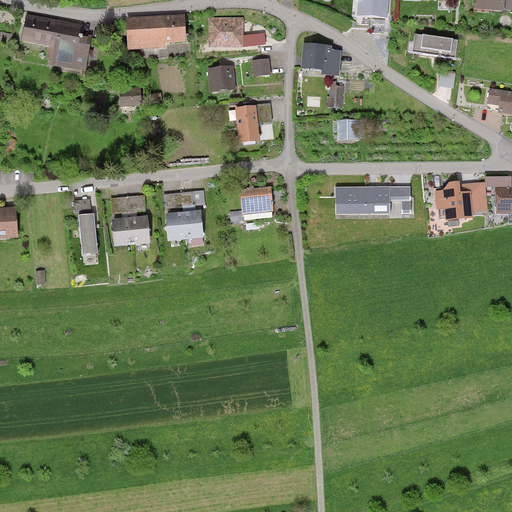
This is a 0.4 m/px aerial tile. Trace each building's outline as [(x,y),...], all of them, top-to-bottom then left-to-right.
[(387,0),(358,0),(357,17),(386,19),(387,0)] [(511,0),(475,0),(475,9),(502,11),(503,8),(511,8),(511,0)] [(82,38),(79,37),(81,30),(25,19),(21,42),(49,47),(47,60),(84,67),(86,58),(90,59),(91,53),(87,52),(89,41),(81,40),(82,38)] [(127,22),(129,45),(183,42),(182,19),(127,22)] [(242,19),(210,19),(211,45),(242,45),(242,19)] [(421,44),(419,55),(454,61),(457,42),(414,35),(413,43),(421,44)] [(337,72),(338,72),(339,54),(329,54),(329,47),(321,47),(321,49),(304,48),(302,69),(322,71),(322,74),(337,76),(337,72)] [(252,63),(254,78),(269,76),(267,61),(252,63)] [(209,72),(211,89),(232,87),(230,70),(209,72)] [(121,91),(122,107),(138,106),(138,90),(121,91)] [(511,95),(489,92),(486,110),(499,112),(498,113),(511,115),(511,95)] [(147,96),(149,111),(162,110),(160,94),(147,96)] [(239,139),(257,137),(254,109),(236,111),(239,139)] [(339,134),(339,139),(357,139),(357,122),(332,123),(333,134),(339,134)] [(469,212),(485,211),(485,204),(468,205),(467,195),(458,196),(457,187),(456,186),(453,185),(452,186),(450,188),(451,194),(436,196),(437,209),(445,208),(446,219),(456,219),(456,220),(469,219),(469,212)] [(388,188),(337,188),(337,213),(389,212),(388,188)] [(511,188),(497,188),(497,208),(494,208),(494,217),(508,217),(507,213),(511,212),(511,188)] [(272,213),(269,189),(239,191),(242,216),(243,221),(272,218),(271,213),(272,213)] [(192,194),(178,195),(179,207),(193,206),(192,194)] [(178,195),(164,196),(165,209),(179,207),(178,195)] [(0,237),(15,237),(13,212),(0,212),(0,237)] [(201,237),(199,215),(182,216),(185,239),(187,239),(190,241),(193,238),(201,237)] [(97,255),(93,216),(78,217),(82,257),(97,255)] [(179,242),(182,239),(185,239),(182,216),(166,218),(166,226),(164,230),(167,232),(168,241),(176,240),(179,242)] [(147,229),(146,220),(129,222),(131,244),(134,244),(137,247),(139,244),(148,243),(147,234),(150,231),(147,229)] [(126,248),(128,245),(131,244),(129,222),(112,223),(114,246),(123,245),(126,248)] [(35,273),(36,286),(44,285),(43,272),(35,273)]
